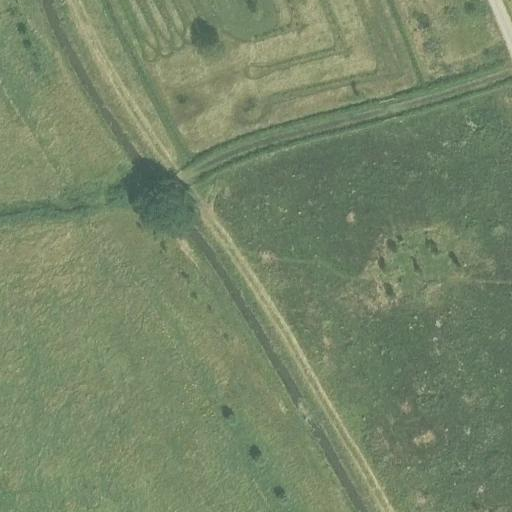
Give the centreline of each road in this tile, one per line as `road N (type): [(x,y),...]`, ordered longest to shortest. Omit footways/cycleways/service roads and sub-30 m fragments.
road 1 (track): [(386,511),(267,302),(141,123),(74,0)]
road 2 (track): [(185,180),(245,148),(511,69)]
